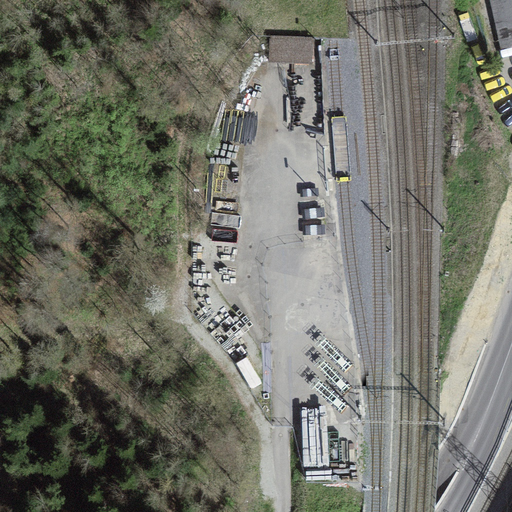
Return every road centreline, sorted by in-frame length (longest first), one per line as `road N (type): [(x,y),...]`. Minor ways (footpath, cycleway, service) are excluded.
road 1 (unknown): [(285,511),(276,232)]
road 2 (primary): [(502,375),(457,461),(418,511)]
road 3 (primary): [(448,511),(476,465),(502,375)]
